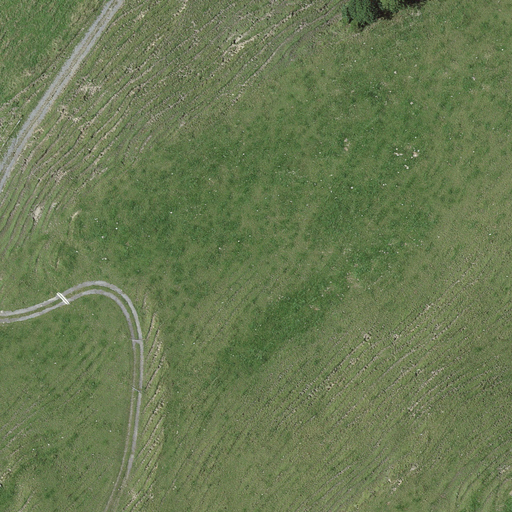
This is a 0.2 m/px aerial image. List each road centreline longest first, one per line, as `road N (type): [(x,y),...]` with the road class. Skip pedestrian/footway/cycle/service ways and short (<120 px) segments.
road 1 (track): [(0,318),(38,313),(86,288),(119,294),(138,341),(130,434),(106,511)]
road 2 (track): [(119,0),(33,120),(0,182)]
